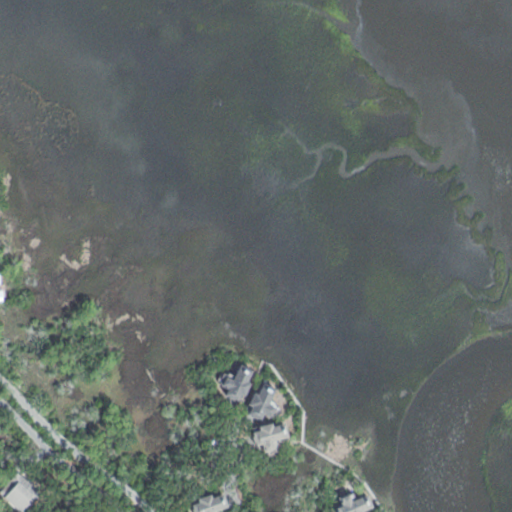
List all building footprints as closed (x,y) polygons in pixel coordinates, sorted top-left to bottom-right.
[(241,364),(254,370),(250,378),(256,381),(245,403),(228,394),(231,389),(221,384),(227,372),(235,376),(241,364)] [(263,381),(279,388),(273,403),(281,407),(276,418),(264,414),(262,419),(250,414),(263,381)] [(252,430),(285,421),(289,436),(275,440),(278,449),(265,452),(263,444),(256,446),(252,430)] [(0,491),(17,473),(41,494),(25,511),(17,511),(0,497),(0,491)] [(339,498),(350,492),(353,499),(366,493),(374,508),(364,511),(336,511),(335,510),(342,506),(339,498)] [(192,505),(195,511),(221,511),(229,509),(224,494),(214,498),(211,493),(196,498),(199,502),(192,505)]
